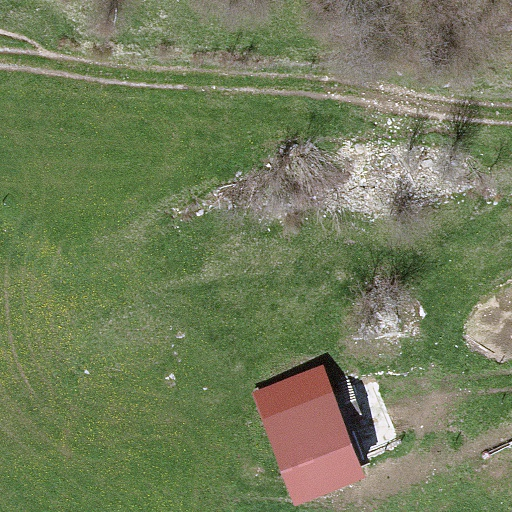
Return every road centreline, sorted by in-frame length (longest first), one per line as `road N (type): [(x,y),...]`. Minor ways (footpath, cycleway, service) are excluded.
road 1 (track): [(0,57),(135,77),(330,85),(511,114)]
road 2 (track): [(511,380),(362,392)]
